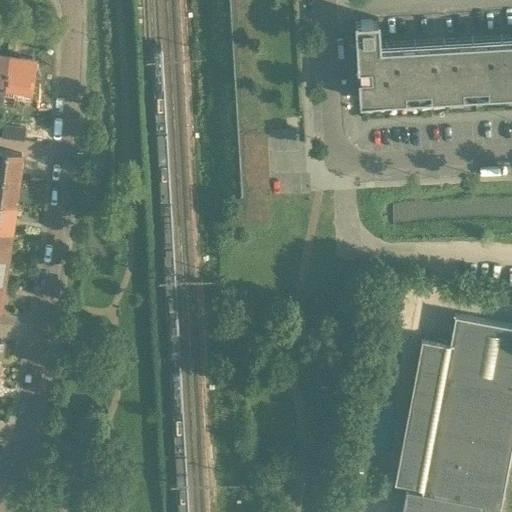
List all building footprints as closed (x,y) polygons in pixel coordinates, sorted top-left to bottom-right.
[(511,36),(379,44),(377,17),(376,17),(376,18),(355,19),(355,18),(353,18),(358,99),(404,96),(404,88),(429,87),(429,95),(461,93),(461,85),(486,83),(487,91),(511,90),(511,36)] [(34,58),(8,54),(4,84),(30,88),(34,58)] [(28,126),(3,123),(1,135),(26,138),(28,126)] [(0,176),(18,179),(21,153),(0,150),(0,176)] [(0,176),(0,203),(14,205),(18,179),(0,176)] [(0,229),(10,231),(14,205),(0,203),(0,229)] [(0,255),(7,256),(10,231),(0,229),(0,255)] [(370,436),(383,436),(383,400),(371,399),(370,436)]
